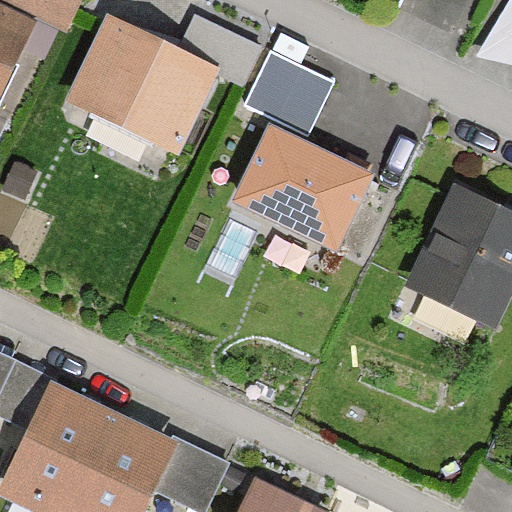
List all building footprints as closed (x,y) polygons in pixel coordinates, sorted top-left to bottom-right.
[(102,0),(12,0),(8,10),(0,6),(0,124),(8,128),(53,35),(79,48),(102,0)] [(458,25),(468,0),(402,0),(402,1),(458,25)] [(511,55),(511,0),(504,0),(487,46),(511,55)] [(218,69),(107,16),(67,100),(178,152),(218,69)] [(253,101),(321,119),(335,66),(268,48),(253,101)] [(374,174),(267,124),(231,202),(337,252),(374,174)] [(511,214),(456,191),(413,293),(507,333),(511,321),(511,214)] [(0,399),(17,365),(0,357),(0,399)] [(171,511),(200,454),(66,391),(12,504),(28,511),(171,511)] [(317,511),(269,491),(259,511),(317,511)]
